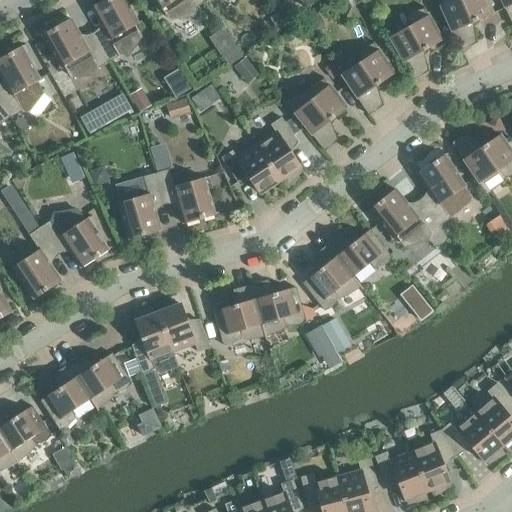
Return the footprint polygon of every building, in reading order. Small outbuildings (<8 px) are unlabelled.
[(104,29),(93,35),(108,62),(119,56),(127,57),(141,37),(135,25),(143,21),(142,20),(137,23),(124,0),(103,0),(91,7),(104,29)] [(206,1),(204,0),(151,0),(158,10),(153,13),(154,14),(161,9),(170,20),(193,16),(196,8),(206,1)] [(300,0),(306,8),(317,0),(316,0),(300,0)] [(436,0),(459,50),(475,43),(472,25),(477,20),(493,13),(486,0),(436,0)] [(511,0),(500,0),(511,25),(511,0)] [(442,40),(423,6),(422,7),(424,9),(411,12),(406,18),(409,26),(390,37),(386,29),(385,30),(413,80),(428,71),(423,53),(427,48),(442,40)] [(70,19),(42,35),(37,37),(38,39),(43,36),(60,66),(55,69),(56,70),(63,66),(71,78),(95,75),(98,68),(108,62),(93,35),(83,41),(70,19)] [(372,41),(372,42),(373,44),(361,48),(357,54),(360,62),(342,74),(337,67),(336,68),(368,115),(382,105),(376,88),(380,83),(392,75),(372,41)] [(45,77),(44,76),(39,79),(21,48),(26,45),(26,44),(0,58),(0,75),(5,85),(0,87),(0,99),(10,117),(21,111),(28,113),(43,93),(37,81),(45,77)] [(245,60),(235,67),(244,79),(254,71),(245,60)] [(165,77),(177,96),(192,87),(180,68),(165,77)] [(324,151),(337,140),(330,123),(333,117),(346,107),(323,77),(322,77),(323,79),(312,85),(308,90),(301,92),(287,102),(281,95),(280,96),(296,116),(305,127),(324,151)] [(210,99),(217,94),(210,84),(204,89),(210,99)] [(0,122),(10,117),(0,99),(0,122)] [(186,100),(166,106),(169,118),(189,112),(186,100)] [(91,113),(80,119),(88,134),(99,129),(91,113)] [(285,123),(293,135),(299,131),(305,127),(296,116),(291,120),(285,123)] [(285,123),(281,118),(270,125),(275,132),(256,145),(280,181),(282,179),(287,185),(302,171),(292,154),(291,155),(287,149),(297,142),(293,135),(285,123)] [(466,133),(451,143),(486,194),(500,183),(504,177),(511,175),(511,173),(511,152),(500,134),(486,144),(480,146),(466,133)] [(168,143),(153,145),(156,167),(171,165),(168,143)] [(237,182),(248,175),(252,182),(251,182),(260,194),(280,181),(256,145),(237,158),(232,151),(221,158),(237,182)] [(452,196),(470,183),(469,182),(464,186),(444,156),(450,153),(449,151),(417,173),(431,194),(421,200),(438,226),(449,219),(446,215),(457,204),(452,196)] [(175,199),(183,223),(214,214),(220,213),(219,211),(214,213),(204,179),(209,178),(209,176),(174,187),(169,169),(155,173),(164,202),(175,199)] [(153,206),(164,202),(155,173),(143,177),(148,194),(113,204),(113,206),(118,204),(128,238),(123,240),(123,241),(160,230),(153,206)] [(11,184),(0,191),(9,205),(20,198),(11,184)] [(447,239),(438,226),(421,200),(410,209),(394,189),(364,213),(365,214),(370,210),(392,238),(387,241),(388,242),(395,237),(404,246),(427,241),(438,247),(447,239)] [(88,219),(93,216),(92,215),(85,220),(78,209),(53,213),(51,220),(40,228),(56,253),(67,246),(81,268),(113,247),(112,245),(107,249),(88,219)] [(33,218),(22,225),(29,235),(39,228),(33,218)] [(29,302),(60,281),(46,259),(56,253),(40,228),(39,228),(29,235),(39,250),(8,270),(8,271),(14,268),(33,297),(28,300),(29,302)] [(351,242),(341,234),(327,245),(364,292),(365,292),(353,276),(369,263),(375,269),(387,263),(391,257),(369,230),(357,240),(351,242)] [(364,293),(364,292),(327,245),(312,256),(317,268),(314,274),(302,283),(324,311),(331,308),(338,298),(346,296),(359,287),(364,293)] [(267,280),(250,285),(267,343),(265,336),(280,330),(286,325),(299,325),(305,321),(295,287),(281,292),(274,291),(267,280)] [(232,290),(233,303),(227,307),(213,311),(223,345),(230,345),(241,339),(248,339),(264,336),(266,343),(267,343),(250,285),(232,290)] [(0,318),(16,309),(16,308),(10,311),(0,291),(0,318)] [(195,344),(198,352),(210,348),(199,320),(188,325),(185,318),(186,317),(179,303),(158,312),(173,352),(195,344)] [(158,312),(155,313),(151,306),(133,316),(139,335),(140,334),(143,341),(131,346),(142,373),(153,369),(160,372),(178,365),(173,352),(158,312)] [(312,309),(301,306),(305,321),(315,315),(312,309)] [(320,327),(306,335),(318,356),(332,349),(320,327)] [(92,363),(83,355),(67,365),(89,398),(101,415),(96,407),(110,399),(114,392),(126,388),(131,383),(111,353),(99,362),(92,363)] [(59,430),(66,427),(75,418),(72,411),(88,399),(100,415),(101,415),(89,398),(67,365),(52,375),(57,387),(52,392),(40,400),(59,430)] [(511,371),(503,378),(511,390),(511,371)] [(492,399),(475,413),(502,446),(511,437),(511,419),(511,420),(506,414),(511,408),(511,401),(497,383),(487,392),(492,399)] [(0,408),(0,435),(21,467),(17,461),(30,451),(34,445),(46,440),(51,435),(32,406),(19,414),(13,416),(3,407),(0,408)] [(475,450),(474,451),(487,464),(504,454),(500,448),(502,446),(475,413),(457,428),(451,421),(441,430),(457,455),(470,444),(475,450)] [(441,461),(457,455),(441,430),(429,434),(433,443),(411,452),(427,491),(430,490),(434,497),(451,486),(445,468),(444,468),(441,461)] [(21,467),(0,435),(0,469),(2,469),(16,462),(20,468),(21,467)] [(425,492),(427,491),(411,452),(390,460),(386,452),(374,457),(385,484),(397,479),(400,486),(399,487),(407,504),(426,500),(425,492)] [(360,470),(337,477),(347,511),(371,511),(369,497),(368,497),(366,490),(378,487),(370,459),(357,462),(360,470)] [(74,463),(62,469),(62,470),(67,480),(80,473),(74,463)] [(321,510),(321,511),(347,511),(337,477),(315,483),(312,474),(300,477),(308,506),(320,502),(322,510),(321,510)] [(283,492),(261,500),(265,511),(290,511),(291,511),(302,507),(292,480),(280,484),(283,492)] [(265,511),(261,500),(239,508),(236,500),(224,504),(227,511),(265,511)]
